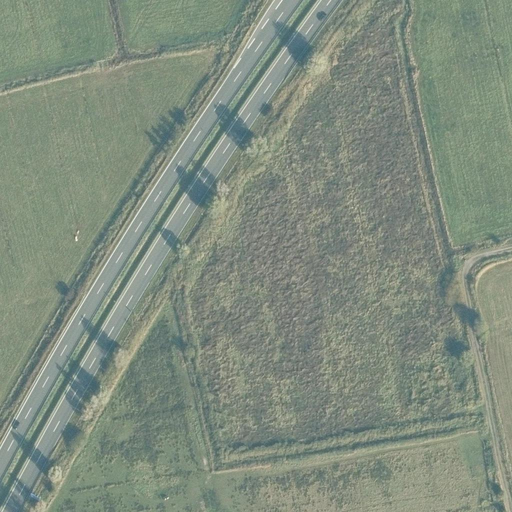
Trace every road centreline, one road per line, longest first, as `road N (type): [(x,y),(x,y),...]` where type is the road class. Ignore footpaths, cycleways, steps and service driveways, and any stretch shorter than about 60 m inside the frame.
road 1 (motorway): [(11,511),(143,277),(332,0)]
road 2 (motorway): [(293,0),(136,230),(0,466)]
road 3 (track): [(511,248),(466,264),(464,280),(511,511)]
